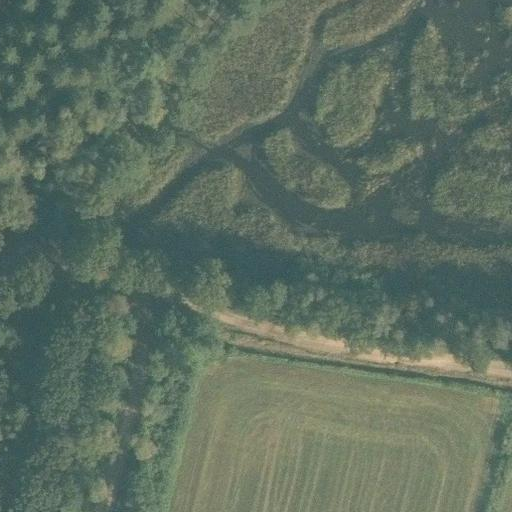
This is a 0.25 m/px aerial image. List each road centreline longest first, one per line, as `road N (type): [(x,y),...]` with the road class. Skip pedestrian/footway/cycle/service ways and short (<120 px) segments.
road 1 (track): [(154,298),(302,338),(511,373)]
road 2 (track): [(154,298),(101,511)]
road 3 (track): [(0,265),(66,272),(154,298)]
